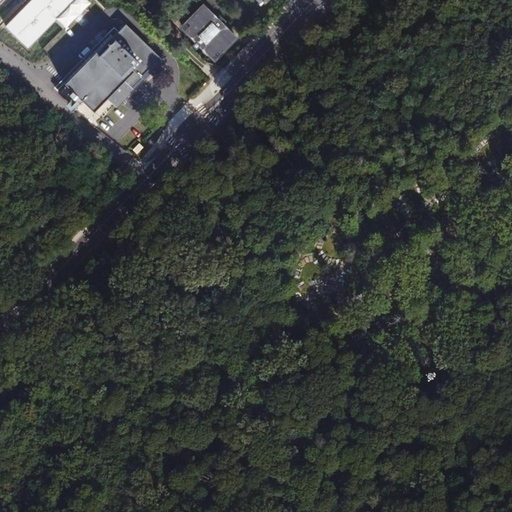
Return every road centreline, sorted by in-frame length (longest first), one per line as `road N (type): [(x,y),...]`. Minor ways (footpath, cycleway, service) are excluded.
road 1 (secondary): [(314,0),(0,327)]
road 2 (track): [(446,0),(413,69),(373,125),(213,255)]
road 3 (track): [(26,511),(49,459),(58,405),(49,375),(13,330)]
road 4 (track): [(213,255),(200,283),(213,377)]
